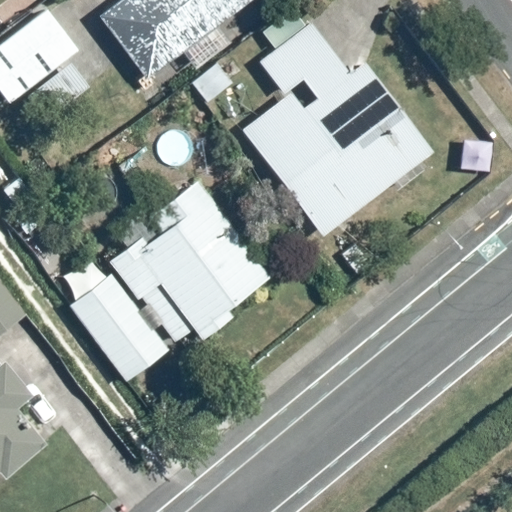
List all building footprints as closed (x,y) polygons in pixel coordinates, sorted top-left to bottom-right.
[(228,37),(215,21),(241,0),(109,0),(94,13),(144,77),(176,52),(189,68),(228,37)] [(75,49),(42,6),(0,38),(0,96),(4,103),(75,49)] [(346,73),(306,20),(255,59),(282,94),(238,128),(317,232),(428,148),(361,61),(346,73)] [(17,176),(1,190),(16,209),(5,217),(19,236),(47,213),(17,176)] [(119,243),(101,259),(176,348),(268,271),(189,178),(159,203),(148,189),(104,226),(119,243)] [(161,345),(88,256),(51,287),(125,376),(161,345)] [(0,329),(21,314),(0,285),(0,329)] [(13,404),(31,389),(2,354),(0,355),(0,475),(1,477),(44,441),(13,404)]
